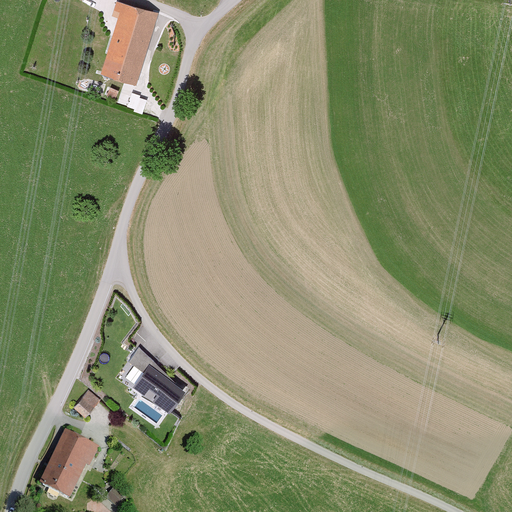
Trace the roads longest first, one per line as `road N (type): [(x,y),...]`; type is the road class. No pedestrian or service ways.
road 1 (unclassified): [(448,511),(279,434),(207,384),(157,333),(119,243)]
road 2 (unclassified): [(11,511),(119,243)]
road 3 (unclassified): [(119,243),(199,30)]
